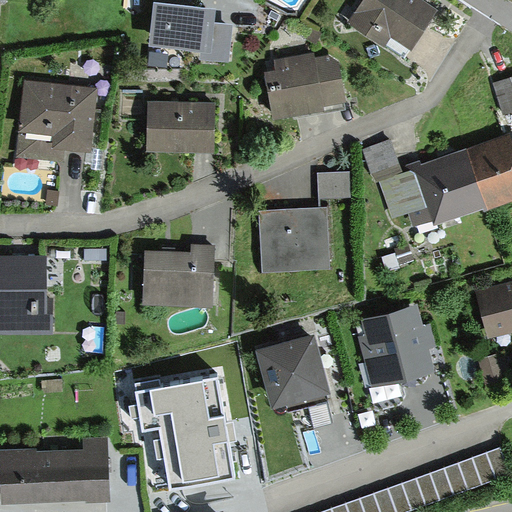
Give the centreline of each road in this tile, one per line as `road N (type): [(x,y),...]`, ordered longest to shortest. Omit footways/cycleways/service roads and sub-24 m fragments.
road 1 (residential): [(0,227),(102,227),(164,209),(416,104),(444,80),(491,5)]
road 2 (residential): [(511,414),(244,508)]
